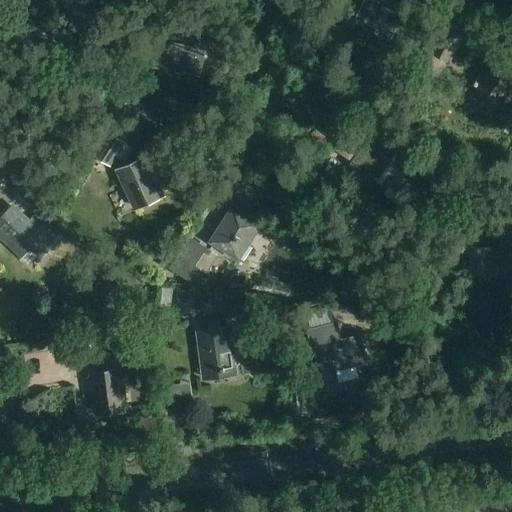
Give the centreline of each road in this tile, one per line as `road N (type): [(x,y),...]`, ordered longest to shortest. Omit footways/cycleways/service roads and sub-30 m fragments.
road 1 (track): [(473,439),(457,380),(404,286),(0,4)]
road 2 (unclassified): [(0,488),(159,480),(511,434)]
